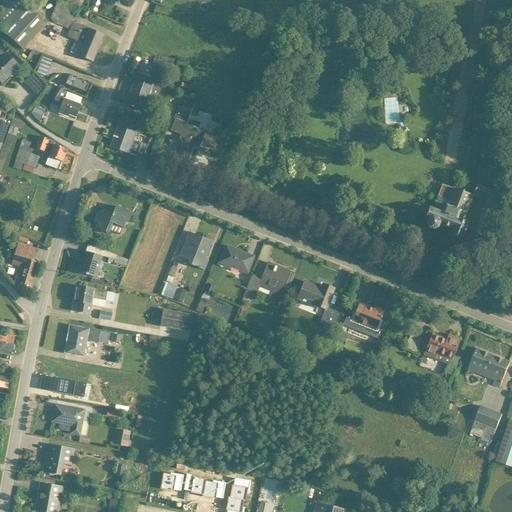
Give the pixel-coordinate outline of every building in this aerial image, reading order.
[(0,0),(0,12),(29,35),(49,10),(35,0),(0,0)] [(67,17),(73,19),(78,0),(76,0),(57,0),(56,3),(64,5),(63,8),(69,10),(67,17)] [(69,53),(92,63),(104,36),(81,26),(69,53)] [(33,42),(30,50),(37,53),(40,45),(33,42)] [(0,52),(0,84),(18,67),(2,51),(0,52)] [(87,82),(92,72),(71,63),(67,74),(87,82)] [(123,105),(142,111),(151,84),(133,77),(123,105)] [(64,87),(83,94),(86,85),(67,78),(64,87)] [(62,96),(63,88),(57,87),(55,95),(62,96)] [(74,120),(80,104),(62,98),(56,113),(74,120)] [(108,148),(129,155),(140,123),(119,116),(108,148)] [(0,144),(11,149),(20,122),(5,117),(0,131),(0,144)] [(38,139),(47,142),(51,128),(42,125),(38,139)] [(183,142),(202,149),(207,135),(188,127),(183,142)] [(33,142),(25,139),(17,159),(38,167),(42,157),(29,152),(33,142)] [(46,163),(58,168),(65,153),(52,148),(46,163)] [(473,220),(468,219),(476,199),(491,204),(496,190),(477,182),(473,194),(461,190),(455,205),(445,201),(442,209),(431,204),(421,230),(437,237),(440,231),(464,241),(473,220)] [(126,226),(131,213),(114,206),(110,215),(98,210),(90,231),(105,237),(107,232),(119,236),(123,224),(126,226)] [(177,260),(200,270),(212,243),(188,233),(177,260)] [(13,284),(28,297),(37,263),(31,261),(36,250),(15,243),(10,264),(17,268),(13,284)] [(217,263),(246,275),(254,257),(225,245),(217,263)] [(77,274),(97,280),(103,258),(83,252),(77,274)] [(256,291),(277,299),(288,271),(267,263),(256,291)] [(168,273),(163,287),(174,291),(180,277),(168,273)] [(179,279),(176,292),(185,294),(188,281),(179,279)] [(332,328),(340,313),(327,308),(335,289),(321,283),(320,287),(304,280),(296,300),(314,307),(314,306),(325,310),(319,323),(332,328)] [(108,283),(108,294),(117,295),(117,284),(108,283)] [(71,311),(90,315),(95,290),(77,286),(71,311)] [(356,310),(351,309),(342,325),(380,340),(386,323),(380,320),(384,309),(375,306),(374,310),(359,304),(356,310)] [(185,312),(160,310),(158,326),(183,329),(185,312)] [(91,319),(90,334),(112,335),(112,320),(91,319)] [(113,335),(121,335),(122,325),(113,324),(113,335)] [(64,353),(84,356),(88,331),(68,327),(64,353)] [(408,341),(419,344),(423,331),(411,328),(408,341)] [(423,355),(448,366),(457,343),(432,333),(423,355)] [(0,353),(10,355),(12,342),(0,339),(0,353)] [(468,370),(502,385),(511,364),(477,350),(468,370)] [(55,378),(52,392),(83,398),(86,384),(55,378)] [(80,435),(85,410),(53,403),(49,424),(58,425),(57,431),(80,435)] [(470,433),(488,440),(499,413),(481,405),(470,433)] [(511,420),(503,418),(491,460),(509,464),(511,453),(511,420)] [(111,427),(108,443),(115,444),(118,429),(111,427)] [(74,467),(77,451),(46,444),(40,474),(59,477),(62,464),(74,467)] [(180,491),(182,476),(170,474),(170,476),(162,474),(160,489),(169,491),(169,489),(180,491)] [(186,476),(183,490),(195,492),(194,494),(202,495),(205,481),(198,479),(198,478),(186,476)] [(232,486),(230,498),(243,500),(245,500),(246,494),(248,494),(250,482),(235,480),(234,486),(232,486)] [(202,495),(202,497),(211,498),(211,497),(222,499),(225,484),(213,482),(213,483),(206,482),(206,481),(205,481),(202,495)] [(32,511),(58,511),(63,488),(39,483),(32,511)] [(226,506),(228,506),(226,511),(242,511),(243,509),(242,508),(243,500),(230,498),(228,497),(226,506)] [(104,498),(101,511),(110,511),(112,499),(104,498)] [(273,511),(275,506),(260,502),(257,511),(273,511)] [(341,511),(343,507),(317,502),(314,511),(341,511)]
